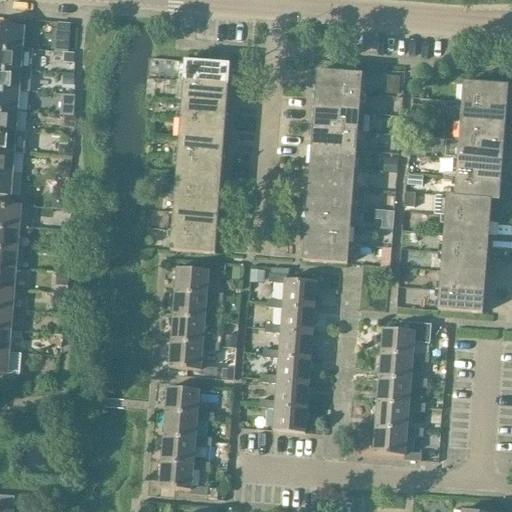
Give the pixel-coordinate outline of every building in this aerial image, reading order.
[(0,48),(22,50),(24,28),(0,26),(0,48)] [(56,53),(63,54),(70,54),(71,42),(67,41),(57,41),(56,53)] [(0,68),(20,70),(31,71),(33,51),(22,50),(0,48),(0,68)] [(74,65),(75,54),(70,54),(63,54),(63,64),(74,65)] [(186,63),(185,83),(230,86),(231,66),(186,63)] [(0,89),(19,91),(29,92),(31,71),(20,70),(0,68),(0,89)] [(319,73),(317,93),(362,97),(363,77),(319,73)] [(63,86),(73,87),(74,75),(64,74),(63,86)] [(400,78),(387,77),(385,94),(399,95),(400,78)] [(185,83),(183,101),(228,105),(230,86),(185,83)] [(465,84),(464,104),(508,107),(509,87),(465,84)] [(0,110),(17,112),(19,91),(0,89),(0,110)] [(317,93),(316,112),(331,113),(360,115),(362,97),(317,93)] [(60,113),(65,113),(74,113),(74,96),(61,95),(60,113)] [(183,101),(182,120),(227,123),(228,105),(183,101)] [(464,104),(462,123),(506,126),(508,107),(464,104)] [(414,106),(413,106),(412,119),(413,119),(428,120),(429,107),(420,107),(414,106)] [(0,131),(15,133),(16,123),(17,112),(0,110),(0,131)] [(316,112),(314,131),(359,134),(360,115),(331,113),(316,112)] [(75,114),(74,113),(65,113),(63,127),(74,128),(75,114)] [(182,120),(180,139),(225,142),(227,123),(182,120)] [(455,133),(455,141),(505,145),(506,126),(462,123),(462,133),(455,133)] [(0,152),(14,154),(15,133),(0,131),(0,152)] [(314,131),(313,149),(357,153),(359,134),(314,131)] [(180,139),(179,157),(224,161),(225,142),(180,139)] [(444,159),(460,160),(504,163),(505,145),(455,141),(445,140),(444,159)] [(411,144),(410,143),(409,157),(410,157),(421,158),(422,144),(411,144)] [(59,157),(68,157),(69,150),(69,147),(64,146),(59,151),(59,157)] [(313,149),(311,168),(356,171),(357,153),(313,149)] [(0,172),(12,173),(14,154),(0,152),(0,172)] [(179,157),(177,176),(222,179),(224,161),(179,157)] [(383,173),(396,175),(398,160),(384,159),(383,173)] [(460,160),(458,179),(502,182),(504,163),(460,160)] [(311,168),(310,187),(355,190),(356,171),(311,168)] [(61,179),(69,180),(70,171),(62,170),(61,179)] [(0,204),(9,205),(12,173),(0,172),(0,204)] [(408,175),(407,175),(407,179),(406,185),(408,185),(420,186),(421,176),(408,175)] [(177,176),(176,195),(221,198),(222,179),(177,176)] [(448,196),(448,197),(463,198),(492,200),(492,201),(501,202),(502,182),(458,179),(457,197),(448,196)] [(310,187),(309,205),(353,209),(355,190),(310,187)] [(407,194),(406,194),(404,208),(406,209),(414,209),(415,195),(407,194)] [(176,195),(175,213),(220,217),(221,198),(176,195)] [(448,197),(447,217),(455,217),(490,220),(492,201),(492,200),(463,198),(448,197)] [(0,226),(18,227),(20,206),(9,205),(0,204),(0,226)] [(309,205),(307,224),(352,227),(353,209),(309,205)] [(175,213),(173,232),(218,235),(220,217),(175,213)] [(447,217),(445,235),(447,235),(489,239),(490,220),(455,217),(447,217)] [(307,224),(306,243),(350,246),(352,227),(307,224)] [(0,246),(17,248),(18,227),(0,226),(0,246)] [(217,255),(218,235),(173,232),(171,252),(217,255)] [(71,234),(70,234),(63,234),(54,233),(53,247),(62,248),(70,249),(71,234)] [(445,235),(444,254),(487,257),(489,239),(447,235),(445,235)] [(306,243),(304,262),(349,266),(350,246),(306,243)] [(0,268),(15,269),(17,248),(0,246),(0,268)] [(444,254),(443,273),(486,276),(487,257),(444,254)] [(0,288),(13,290),(15,269),(0,268),(0,288)] [(179,269),(177,294),(208,297),(207,301),(223,303),(224,294),(208,293),(210,271),(179,269)] [(58,273),(57,284),(64,285),(70,286),(72,274),(58,273)] [(443,273),(441,292),(485,295),(486,276),(443,273)] [(269,276),(269,285),(285,286),(284,301),(315,303),(316,285),(285,282),(285,278),(269,276)] [(0,309),(12,311),(13,290),(0,288),(0,309)] [(483,315),(485,295),(441,292),(440,312),(483,315)] [(177,294),(175,319),(206,322),(206,326),(221,327),(222,319),(206,318),(207,301),(208,297),(177,294)] [(267,301),(267,309),(283,310),(281,326),(313,328),(315,303),(284,301),(283,303),(267,301)] [(0,330),(10,331),(12,311),(0,309),(0,330)] [(175,319),(173,343),(204,346),(203,351),(220,352),(220,344),(204,343),(206,326),(206,322),(175,319)] [(385,330),(383,356),(414,358),(414,362),(430,363),(430,355),(414,354),(415,343),(430,344),(431,327),(400,324),(400,331),(385,330)] [(265,326),(265,334),(281,336),(280,351),(311,353),(313,328),(281,326),(281,327),(265,326)] [(0,351),(8,352),(10,331),(0,330),(0,351)] [(202,367),(203,351),(204,346),(173,343),(171,368),(201,371),(201,375),(218,376),(218,369),(202,367)] [(0,373),(7,374),(8,352),(0,351),(0,373)] [(263,351),(263,359),(279,360),(277,376),(309,378),(311,353),(280,351),(279,352),(263,351)] [(383,356),(382,381),(412,383),(412,387),(428,388),(428,380),(412,379),(414,362),(414,358),(383,356)] [(262,376),(261,384),(277,385),(276,401),(307,403),(309,378),(277,376),(277,377),(262,376)] [(382,381),(380,406),(410,408),(410,412),(426,413),(427,405),(410,404),(412,387),(412,383),(382,381)] [(169,388),(167,413),(198,417),(198,421),(214,422),(215,414),(198,413),(200,390),(169,388)] [(260,400),(259,409),(275,410),(273,432),(305,434),(307,403),(276,401),(276,402),(260,400)] [(380,406),(378,430),(408,433),(408,436),(424,437),(424,430),(409,429),(410,412),(410,408),(380,406)] [(167,413),(165,439),(196,442),(196,446),(197,446),(212,447),(213,439),(196,437),(198,421),(198,417),(167,413)] [(408,436),(408,433),(378,430),(376,454),(406,457),(406,461),(422,462),(423,455),(407,453),(408,436)] [(165,439),(163,463),(194,466),(194,470),(210,471),(211,463),(194,462),(196,446),(197,446),(196,446),(196,442),(165,439)] [(193,469),(194,470),(194,466),(163,463),(161,488),(191,490),(191,494),(208,496),(209,488),(192,487),(193,469)] [(0,511),(13,511),(14,498),(0,496),(0,511)]
